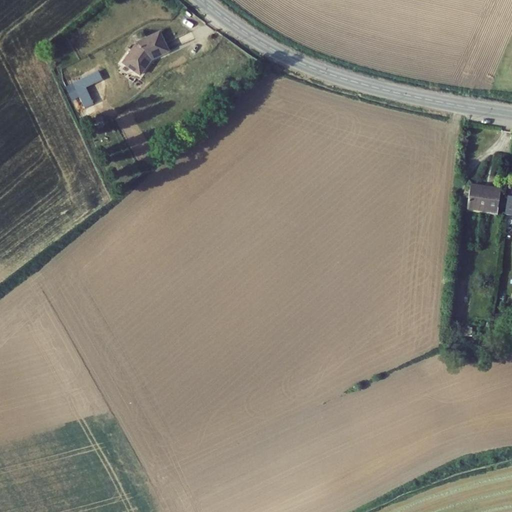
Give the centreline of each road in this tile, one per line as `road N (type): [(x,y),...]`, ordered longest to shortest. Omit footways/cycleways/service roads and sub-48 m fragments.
road 1 (secondary): [(511,113),(322,71),(259,41),(202,0)]
road 2 (track): [(371,511),(438,472),(511,447)]
